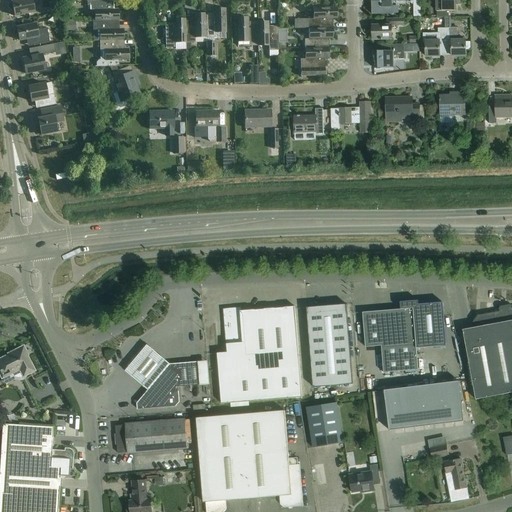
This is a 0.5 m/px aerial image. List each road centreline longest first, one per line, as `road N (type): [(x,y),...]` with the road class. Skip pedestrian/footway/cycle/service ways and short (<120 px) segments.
road 1 (unclassified): [(63,351),(128,324),(175,278),(511,282)]
road 2 (secondary): [(119,242),(511,231)]
road 3 (residential): [(135,0),(158,76),(174,88),(353,85)]
road 4 (unclassified): [(94,511),(88,407),(63,351)]
road 5 (residential): [(353,85),(477,72)]
